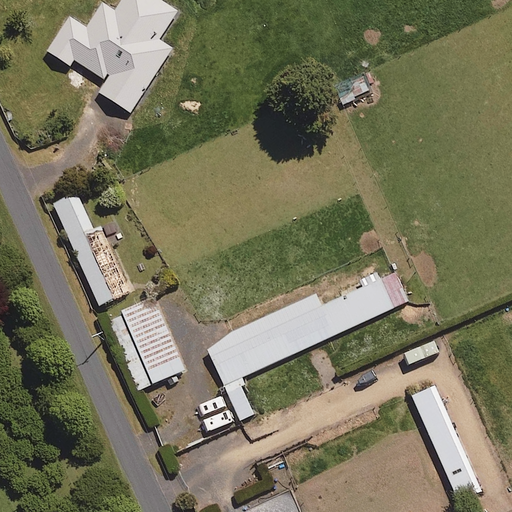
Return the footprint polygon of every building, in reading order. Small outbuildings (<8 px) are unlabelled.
[(365,75),(336,86),(344,105),(358,99),(357,97),(371,91),(365,75)] [(146,89),(131,80),(123,95),(137,103),(146,89)] [(125,104),(114,100),(104,124),(116,129),(125,104)] [(96,230),(79,193),(56,203),(102,306),(134,291),(105,226),(96,230)] [(410,301),(397,273),(324,307),(319,296),(208,346),(242,421),(256,414),(240,379),(410,301)] [(187,370),(156,298),(109,318),(141,390),(187,370)] [(438,340),(403,357),(409,369),(444,352),(438,340)] [(373,372),(352,381),(358,395),(379,386),(373,372)] [(482,494),(434,387),(415,396),(462,503),(482,494)]
